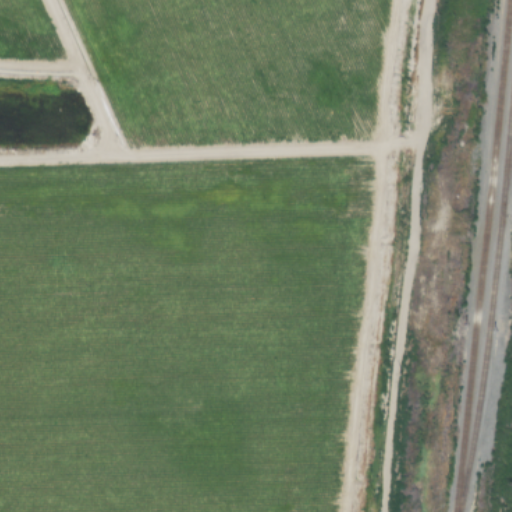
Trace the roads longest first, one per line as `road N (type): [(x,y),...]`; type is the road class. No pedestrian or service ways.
road 1 (residential): [(378,511),(427,0)]
road 2 (track): [(0,156),(351,149),(417,133)]
road 3 (track): [(110,154),(41,0)]
